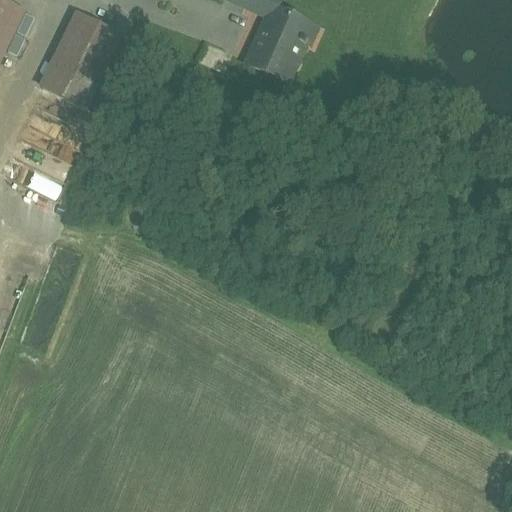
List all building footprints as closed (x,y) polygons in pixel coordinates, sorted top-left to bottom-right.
[(0,0),(0,71),(28,15),(0,0)] [(223,0),(223,1),(245,11),(249,0),(266,0),(277,5),(279,0),(223,0)] [(310,29),(273,13),(277,5),(266,0),(249,0),(245,11),(268,21),(262,35),(263,36),(249,68),(289,87),(306,48),(307,49),(309,45),(305,43),(310,29)] [(122,41),(78,19),(42,91),(86,113),(122,41)] [(38,152),(31,166),(68,185),(75,170),(38,152)]
